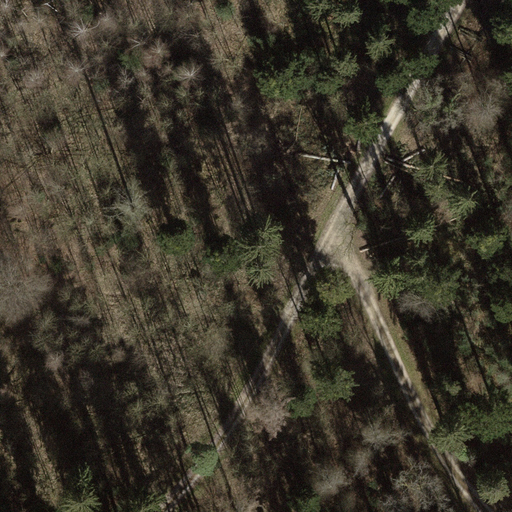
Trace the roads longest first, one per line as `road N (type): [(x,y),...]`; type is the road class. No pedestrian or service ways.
road 1 (track): [(154,511),(175,490),(474,0)]
road 2 (track): [(490,511),(455,473),(338,225)]
